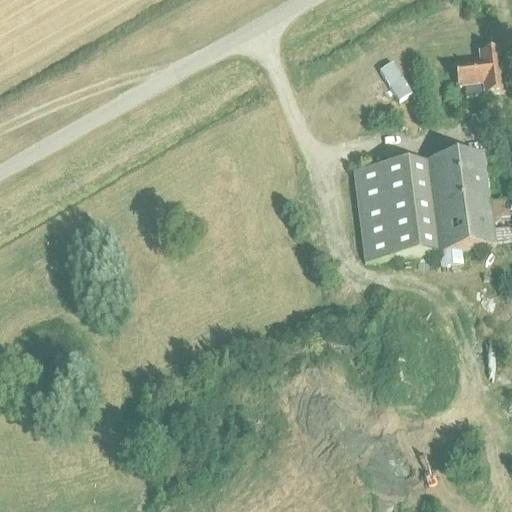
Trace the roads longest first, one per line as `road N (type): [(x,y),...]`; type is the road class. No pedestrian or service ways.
road 1 (unclassified): [(0,175),(323,0)]
road 2 (track): [(318,155),(347,267),(361,280),(413,287),(455,309),(468,352),(466,402)]
